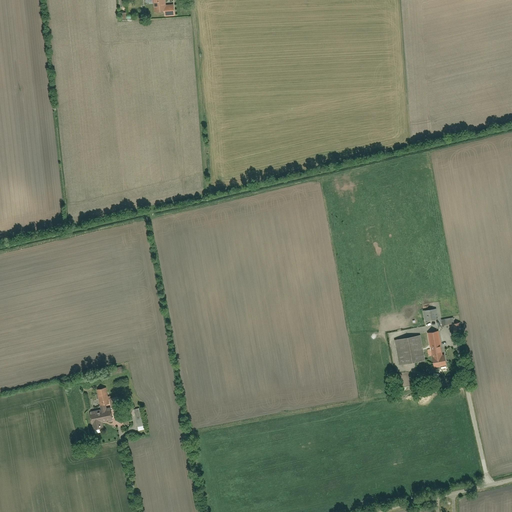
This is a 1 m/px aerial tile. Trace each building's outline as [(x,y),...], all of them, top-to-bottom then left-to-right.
[(154,12),(166,12),(166,17),(176,16),(175,4),(168,4),(168,0),(149,0),(150,4),(153,4),(154,12)] [(424,311),(426,322),(439,320),(437,309),(424,311)] [(409,320),(410,321),(412,323),(416,323),(418,320),(419,317),(418,315),(415,313),(412,313),(410,315),(409,316),(409,320)] [(442,319),(443,326),(456,323),(454,317),(442,319)] [(453,325),(456,337),(463,335),(461,324),(453,325)] [(440,332),(428,334),(435,368),(447,366),(440,332)] [(421,336),(395,341),(400,366),(426,361),(421,336)] [(106,388),(97,389),(101,411),(91,413),(95,431),(104,429),(103,423),(114,421),(111,409),(107,410),(105,403),(109,403),(106,388)] [(111,408),(120,406),(118,396),(109,398),(111,408)] [(143,409),(134,411),(139,428),(147,426),(143,409)]
